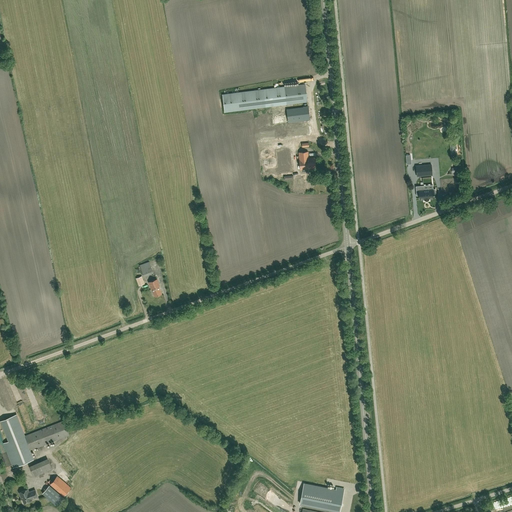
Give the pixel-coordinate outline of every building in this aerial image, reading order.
[(225,112),(308,102),(306,84),(223,94),(225,112)] [(287,109),(288,122),(310,120),(308,107),(287,109)] [(312,126),(258,132),(259,143),(289,140),(289,139),(297,138),(303,137),(303,133),(306,132),(306,136),(313,136),(312,126)] [(263,150),(264,174),(294,172),(292,149),(263,150)] [(308,158),(308,157),(308,151),(298,152),(300,170),(316,168),(315,158),(308,158)] [(416,166),(417,176),(432,175),(431,165),(416,166)] [(296,192),(304,192),(304,178),(296,178),(296,192)] [(434,194),(436,193),(435,188),(433,189),(424,189),(424,185),(415,186),(416,196),(419,195),(420,199),(424,199),(424,200),(429,200),(428,198),(434,198),(434,194)] [(143,276),(153,273),(149,262),(139,265),(143,276)] [(139,286),(144,284),(142,276),(136,278),(139,286)] [(151,289),(152,289),(159,286),(160,286),(157,279),(149,282),(151,289)] [(155,296),(161,294),(159,286),(152,289),(155,296)] [(152,290),(142,294),(145,299),(154,294),(152,290)] [(3,394),(7,408),(12,407),(9,393),(3,394)] [(9,441),(4,443),(14,467),(33,460),(24,436),(16,415),(1,421),(9,441)] [(31,451),(69,436),(63,421),(25,436),(31,451)] [(35,477),(53,470),(50,459),(31,465),(35,477)] [(64,496),(71,488),(57,476),(50,484),(64,496)] [(336,487),(336,490),(304,483),(300,503),(339,511),(344,489),(336,487)] [(42,493),(58,506),(65,499),(49,485),(42,493)] [(23,496),(26,502),(33,500),(32,498),(33,497),(34,498),(38,497),(35,490),(29,492),(28,489),(19,492),(21,497),(23,496)]
